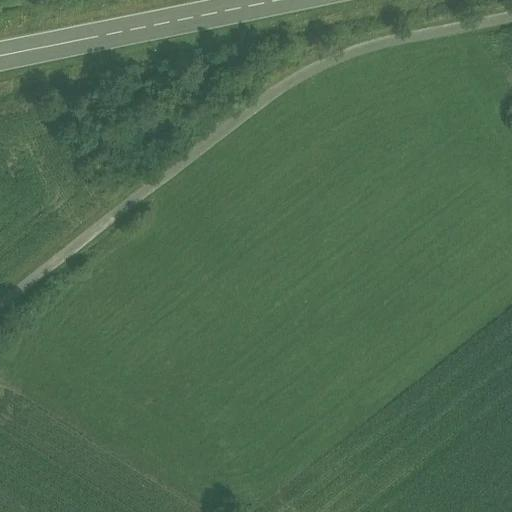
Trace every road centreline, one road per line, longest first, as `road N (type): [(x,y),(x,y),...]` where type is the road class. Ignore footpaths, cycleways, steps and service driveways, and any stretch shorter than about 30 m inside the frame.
road 1 (track): [(0,310),(338,59),(511,20)]
road 2 (primary): [(0,55),(277,0)]
